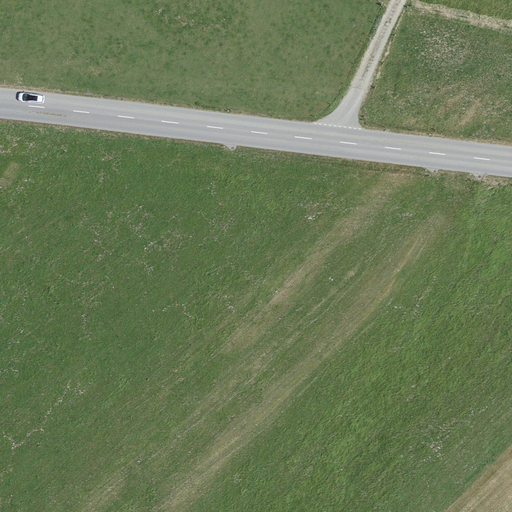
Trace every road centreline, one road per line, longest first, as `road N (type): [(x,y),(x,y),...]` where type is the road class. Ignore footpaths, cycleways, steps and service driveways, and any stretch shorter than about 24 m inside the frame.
road 1 (tertiary): [(0,107),(511,160)]
road 2 (track): [(415,0),(349,141)]
